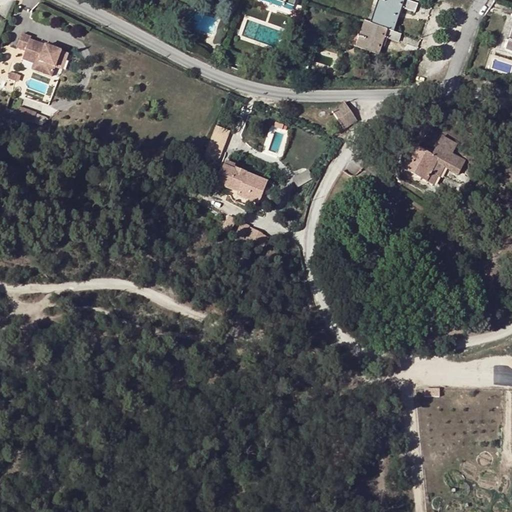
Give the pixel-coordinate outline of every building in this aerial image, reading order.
[(382,0),(382,3),(379,2),(372,25),(393,32),(401,8),(415,12),(418,4),(405,0),(382,0)] [(381,47),(384,38),(388,39),(399,42),(401,34),(393,32),(372,25),(364,23),(358,38),(351,35),(348,44),(358,48),(359,49),(367,51),(378,55),(381,47)] [(31,39),(21,35),(16,48),(24,52),(23,55),(38,62),(34,72),(55,81),(66,57),(30,41),(31,39)] [(212,60),(219,64),(223,51),(218,49),(217,52),(215,51),(212,60)] [(247,69),(250,60),(228,53),(225,62),(247,69)] [(34,72),(38,62),(23,55),(21,60),(33,64),(30,71),(34,72)] [(309,65),(300,63),(299,70),(307,72),(309,65)] [(307,72),(299,70),(298,75),(313,79),(314,74),(307,73),(308,72),(307,72)] [(18,75),(10,72),(7,79),(15,82),(18,75)] [(355,122),(343,105),(331,114),(344,131),(355,122)] [(15,119),(37,128),(43,115),(21,106),(15,119)] [(226,139),(213,133),(204,157),(217,162),(226,139)] [(436,166),(457,177),(463,164),(451,158),(456,148),(458,145),(453,143),(441,137),(435,150),(430,158),(412,149),(408,156),(400,171),(425,184),(430,175),(436,166)] [(226,161),(223,167),(216,185),(238,194),(236,197),(258,206),(266,185),(233,171),(235,165),(226,161)] [(298,185),(313,179),(309,169),(294,176),(298,185)] [(425,184),(431,187),(436,178),(430,175),(425,184)] [(497,199),(479,200),(479,207),(497,207),(497,199)] [(242,221),(236,234),(265,249),(271,236),(242,221)]
